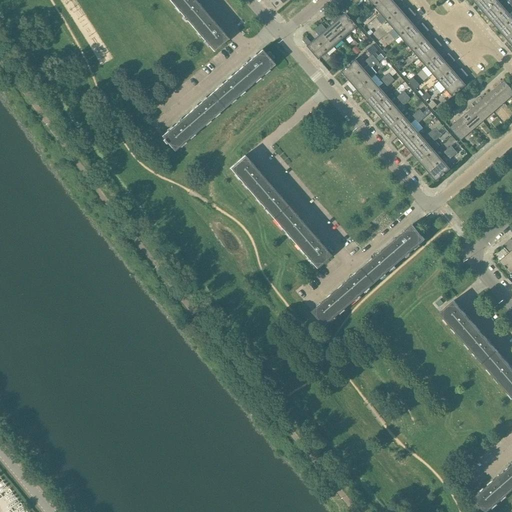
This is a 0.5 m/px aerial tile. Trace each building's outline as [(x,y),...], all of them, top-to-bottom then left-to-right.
[(172,0),(171,2),(192,27),(207,14),(194,0),(172,0)] [(380,0),(375,5),(381,13),(395,0),(380,0)] [(403,0),(402,0),(395,0),(381,13),(388,21),(400,9),(397,5),(403,0)] [(497,0),(496,0),(479,0),(476,3),(484,12),(497,0)] [(505,10),(497,0),(484,12),(492,21),(505,10)] [(404,13),(400,9),(388,21),(394,28),(413,12),(410,8),(404,13)] [(511,19),(511,17),(505,10),(492,21),(500,30),(511,19)] [(349,33),(357,26),(346,13),(342,17),(336,11),(333,14),(349,33)] [(394,28),(401,36),(413,24),(410,20),(416,15),(413,12),(394,28)] [(207,14),(192,27),(214,52),(228,39),(207,14)] [(336,33),(342,40),(349,33),(333,14),(329,17),(334,24),(331,27),(336,33)] [(511,35),(511,19),(500,30),(508,40),(511,35)] [(417,28),(413,24),(401,36),(407,43),(426,27),(423,23),(417,28)] [(342,40),(336,33),(331,27),(327,30),(321,24),(318,27),(334,46),(336,45),(342,40)] [(327,53),(334,46),(318,27),(314,30),(319,37),(316,40),(327,53)] [(407,43),(414,51),(426,39),(423,36),(429,30),(426,27),(407,43)] [(308,46),(308,47),(319,60),(327,53),(316,40),(312,43),(306,37),(303,40),(308,46)] [(430,43),(426,39),(414,51),(420,58),(439,42),(436,38),(430,43)] [(381,49),(385,46),(380,40),(376,43),(381,49)] [(439,42),(420,58),(427,66),(440,55),(436,51),(442,46),(439,42)] [(361,50),(357,46),(352,50),(356,54),(361,50)] [(274,64),(262,50),(237,71),(250,86),(274,64)] [(443,59),(440,55),(427,66),(434,73),(452,57),(449,53),(443,59)] [(373,55),(366,61),(369,65),(376,59),(373,55)] [(452,57),(434,73),(440,81),(453,70),(450,66),(455,61),(452,57)] [(372,68),(379,62),(376,59),(369,65),(372,68)] [(360,66),(347,77),(355,86),(368,74),(360,66)] [(456,74),(453,70),(440,81),(447,88),(465,72),(462,68),(456,74)] [(225,108),(250,86),(237,71),(212,93),(225,108)] [(465,72),(447,88),(453,96),(466,85),(463,81),(468,76),(465,72)] [(384,82),(391,76),(388,73),(381,79),(384,82)] [(375,83),(368,74),(355,86),(362,95),(375,83)] [(391,76),(384,82),(387,86),(394,80),(391,76)] [(504,103),(511,96),(511,89),(504,80),(493,90),(504,103)] [(383,92),(375,83),(362,95),(370,103),(383,92)] [(504,103),(493,90),(482,99),(494,112),(504,103)] [(400,101),(407,95),(404,91),(397,97),(400,101)] [(390,100),(383,92),(370,103),(377,112),(390,100)] [(225,108),(212,93),(187,115),(200,129),(225,108)] [(407,95),(400,101),(403,104),(410,98),(407,95)] [(483,122),(494,112),(482,99),(472,108),(483,122)] [(398,109),(390,100),(377,112),(385,120),(398,109)] [(437,106),(433,101),(429,105),(432,109),(437,106)] [(419,121),(430,111),(428,107),(423,112),(416,117),(419,121)] [(416,117),(423,112),(420,108),(413,114),(416,117)] [(473,131),(483,122),(472,108),(461,118),(473,131)] [(402,114),(398,109),(385,120),(392,129),(405,118),(402,114)] [(187,115),(162,136),(175,151),(200,129),(187,115)] [(413,126),(405,118),(392,129),(400,138),(413,126)] [(462,140),(473,131),(461,118),(450,127),(462,140)] [(420,135),(413,126),(400,138),(407,146),(420,135)] [(432,137),(439,130),(436,127),(429,133),(432,137)] [(432,137),(435,140),(442,134),(439,130),(432,137)] [(427,144),(420,135),(407,146),(415,155),(427,144)] [(435,152),(427,144),(415,155),(422,164),(435,152)] [(448,155),(455,149),(452,145),(445,152),(448,155)] [(455,149),(448,155),(451,158),(458,152),(455,149)] [(442,161),(435,152),(422,164),(430,172),(442,161)] [(230,168),(252,193),(266,180),(245,155),(230,168)] [(450,170),(442,161),(430,172),(437,181),(450,170)] [(288,205),(266,180),(252,193),(273,218),(288,205)] [(273,218),(295,243),(310,230),(288,205),(273,218)] [(425,240),(413,225),(388,246),(400,261),(425,240)] [(331,256),(310,230),(295,243),(317,268),(331,256)] [(375,283),(400,261),(388,246),(363,268),(375,283)] [(511,273),(511,256),(509,253),(500,261),(511,275),(511,273)] [(351,304),(375,283),(363,268),(338,290),(351,304)] [(326,326),(351,304),(338,290),(313,311),(326,326)] [(440,313),(461,338),(476,326),(454,300),(440,313)] [(461,338),(483,363),(498,351),(476,326),(461,338)] [(483,363),(505,389),(511,382),(511,367),(498,351),(483,363)] [(511,490),(511,464),(499,476),(511,491),(511,490)] [(485,511),(487,511),(511,491),(499,476),(474,498),(485,511)]
